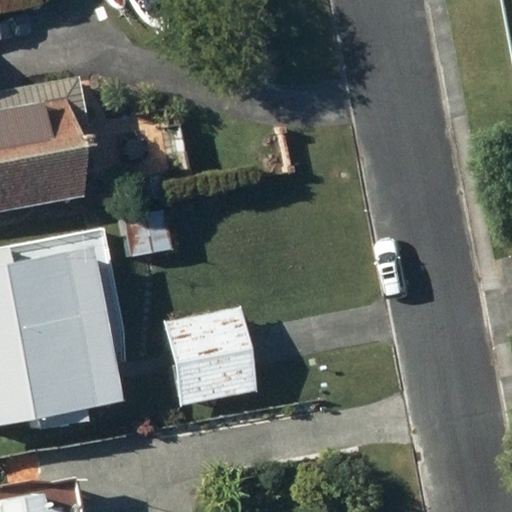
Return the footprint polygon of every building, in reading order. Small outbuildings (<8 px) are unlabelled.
[(0,210),(87,195),(75,129),(85,127),(76,74),(0,87),(0,210)] [(156,207),(114,215),(121,257),(164,250),(156,207)] [(0,422),(32,418),(33,425),(82,418),(80,403),(116,398),(93,246),(6,258),(4,249),(0,249),(0,422)] [(233,306),(160,321),(177,405),(251,390),(233,306)] [(0,511),(56,511),(54,502),(38,505),(35,487),(0,493),(0,511)]
